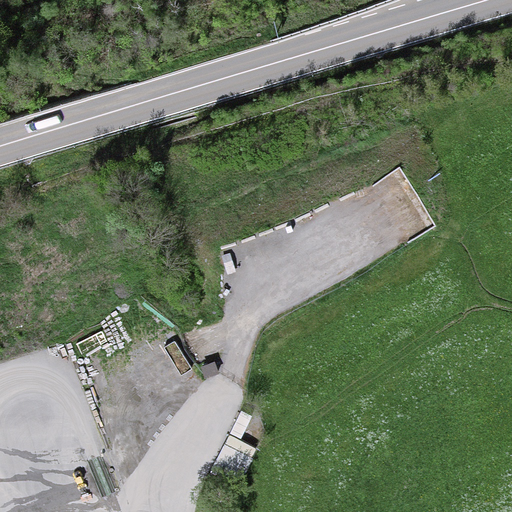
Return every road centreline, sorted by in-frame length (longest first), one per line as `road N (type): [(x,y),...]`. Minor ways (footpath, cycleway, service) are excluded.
road 1 (trunk): [(0,145),(487,0)]
road 2 (unknown): [(400,210),(247,297),(159,511)]
